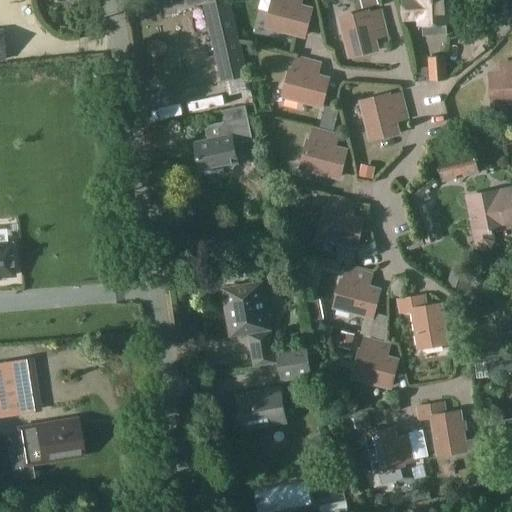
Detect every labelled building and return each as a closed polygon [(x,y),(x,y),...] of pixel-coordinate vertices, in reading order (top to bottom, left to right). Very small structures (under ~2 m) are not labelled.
[(215,1),(207,3),(212,25),(224,81),(226,81),(245,76),(233,20),(228,0),(217,0),(215,1)] [(295,6),(296,0),(275,0),(275,1),(273,0),(266,26),(303,36),(310,10),(295,6)] [(376,0),(360,0),(362,8),(378,4),(376,0)] [(401,0),(403,22),(419,21),(419,25),(448,23),(446,0),(401,0)] [(511,0),(488,0),(490,22),(507,21),(507,20),(511,19),(511,0)] [(372,35),(384,32),(379,12),(367,15),(367,13),(340,19),(350,57),(376,50),(372,35)] [(486,13),(475,14),(476,24),(487,24),(486,13)] [(487,30),(476,30),(477,41),(488,41),(487,30)] [(444,57),(428,58),(429,68),(430,82),(446,81),(444,57)] [(312,76),(315,64),(296,59),(292,71),(290,70),(283,96),(321,106),(327,80),(312,76)] [(501,74),(490,75),(493,106),(511,104),(511,63),(500,65),(501,74)] [(429,68),(417,69),(418,82),(430,82),(429,68)] [(245,76),(226,81),(229,95),(250,90),(247,76),(245,76)] [(393,118),(405,115),(400,95),(388,98),(387,96),(361,102),(370,140),(397,133),(393,118)] [(44,146),(43,121),(33,122),(32,106),(15,107),(18,148),(44,146)] [(207,141),(194,143),(200,171),(226,165),(232,170),(236,163),(237,163),(233,145),(252,141),(247,117),(244,106),(236,108),(221,111),(224,122),(227,136),(225,137),(208,141),(207,141)] [(325,107),(322,117),(336,121),(339,110),(325,107)] [(330,147),(333,136),(313,131),(310,142),(308,142),(301,168),(338,178),(345,151),(330,147)] [(446,138),(431,142),(435,159),(475,149),(484,147),(481,134),(447,142),(446,138)] [(435,160),(423,163),(427,177),(430,175),(438,173),(440,180),(478,170),(476,160),(478,159),(475,149),(435,159),(435,160)] [(361,165),(358,176),(372,179),(375,168),(361,165)] [(494,195),(470,199),(478,244),(488,242),(489,240),(487,230),(511,224),(511,199),(511,193),(494,196),(494,195)] [(346,217),(349,205),(330,200),(327,212),(324,211),(317,237),(355,247),(362,221),(346,217)] [(420,233),(398,240),(402,253),(424,246),(420,233)] [(0,277),(12,276),(10,244),(0,245),(0,277)] [(340,248),(336,262),(351,265),(355,251),(340,248)] [(235,258),(239,281),(250,279),(249,270),(259,268),(256,254),(247,256),(235,258)] [(300,255),(296,269),(312,273),(316,260),(300,255)] [(282,265),(264,268),(267,283),(285,280),(282,265)] [(446,289),(462,294),(469,273),(452,268),(446,289)] [(363,287),(366,275),(347,270),(344,282),(341,281),(334,307),(371,317),(379,291),(363,287)] [(262,282),(222,289),(227,319),(236,318),(239,335),(248,333),(253,367),(275,364),(270,330),(262,282)] [(511,294),(493,298),(495,306),(501,305),(505,330),(511,328),(511,294)] [(446,344),(441,313),(439,305),(424,308),(422,297),(399,301),(401,312),(412,310),(419,348),(446,344)] [(320,300),(307,302),(311,322),(323,319),(320,300)] [(341,333),(338,347),(350,350),(354,336),(341,333)] [(381,357),(384,345),(364,340),(361,352),(359,351),(352,377),(390,387),(396,361),(381,357)] [(311,377),(306,346),(276,351),(281,382),(311,377)] [(485,354),(474,355),(477,379),(511,374),(511,354),(485,358),(485,354)] [(5,363),(0,363),(0,418),(33,413),(29,386),(15,389),(10,362),(5,363)] [(283,393),(310,387),(308,378),(281,383),(283,393)] [(280,388),(236,395),(242,430),(285,422),(280,388)] [(463,440),(460,422),(458,413),(443,415),(442,404),(418,408),(420,419),(432,417),(438,455),(465,451),(463,440)] [(368,413),(353,417),(354,419),(356,429),(357,431),(371,427),(368,413)] [(511,418),(488,422),(492,454),(511,451),(511,418)] [(75,419),(34,425),(20,428),(26,465),(82,456),(75,419)] [(396,444),(395,438),(392,428),(366,435),(375,472),(402,466),(401,463),(413,461),(408,441),(396,444)] [(478,438),(463,440),(465,451),(479,448),(478,438)] [(307,480),(258,489),(262,510),(311,501),(307,480)] [(377,497),(374,502),(375,508),(380,511),(385,510),(389,505),(388,500),(383,496),(377,497)] [(347,511),(345,502),(320,507),(320,511),(347,511)]
